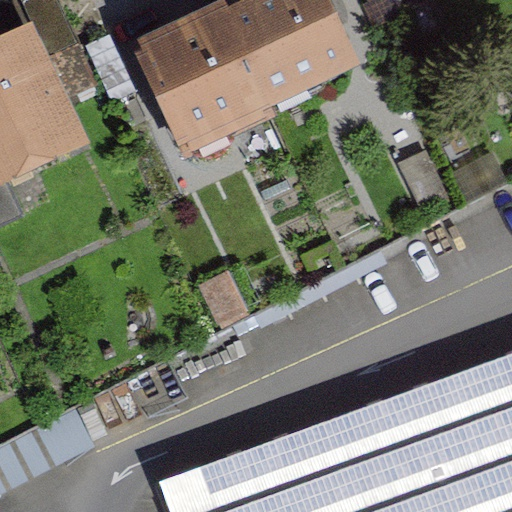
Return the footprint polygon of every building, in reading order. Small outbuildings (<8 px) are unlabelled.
[(244,0),(214,14),(265,124),(352,84),(313,0),(244,0)] [(420,0),(367,0),(380,29),(425,10),(420,0)] [(127,54),(177,164),(265,124),(214,14),(127,54)] [(26,35),(0,47),(0,203),(87,162),(26,35)] [(511,511),(511,365),(157,494),(163,511),(511,511)]
